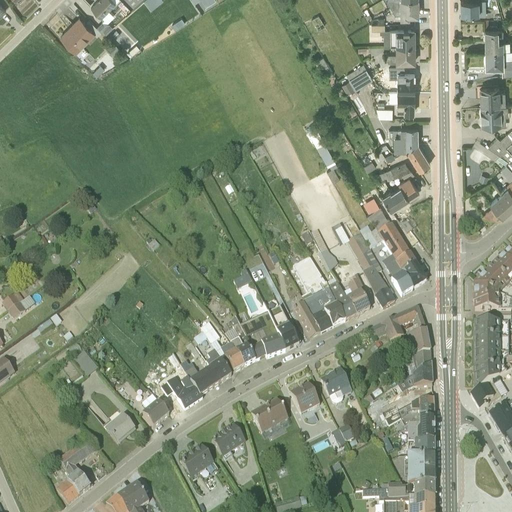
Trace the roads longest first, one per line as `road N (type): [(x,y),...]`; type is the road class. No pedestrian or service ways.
road 1 (residential): [(73,511),(195,416),(266,373),(416,299),(441,297)]
road 2 (primary): [(441,0),(443,154)]
